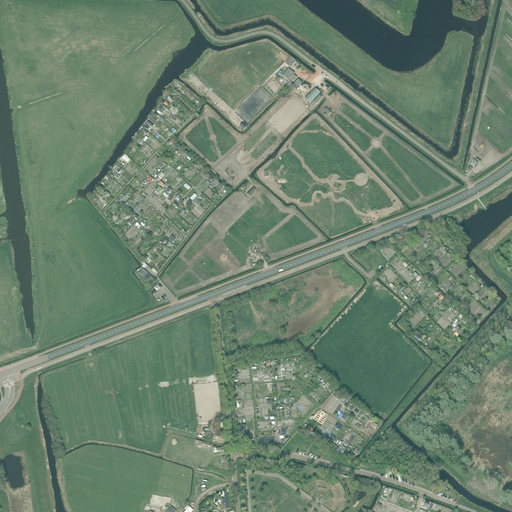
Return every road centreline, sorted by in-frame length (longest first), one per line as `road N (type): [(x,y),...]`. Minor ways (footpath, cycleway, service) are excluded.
road 1 (tertiary): [(6,373),(444,205)]
road 2 (track): [(457,173),(496,0)]
